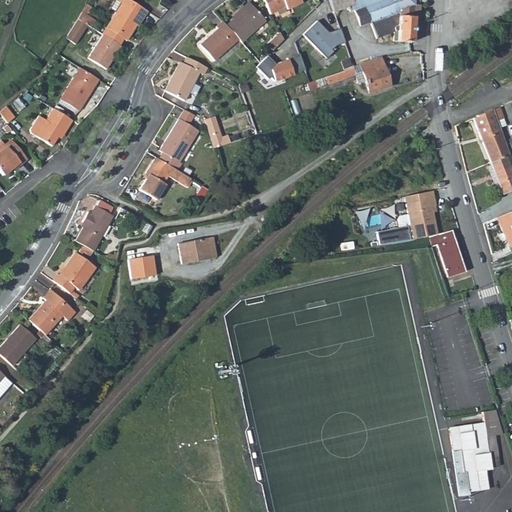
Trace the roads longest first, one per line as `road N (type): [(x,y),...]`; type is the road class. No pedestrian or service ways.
road 1 (residential): [(511,360),(437,102),(438,0)]
road 2 (residential): [(78,182),(38,259),(0,306)]
road 3 (residential): [(207,0),(143,67),(130,100)]
